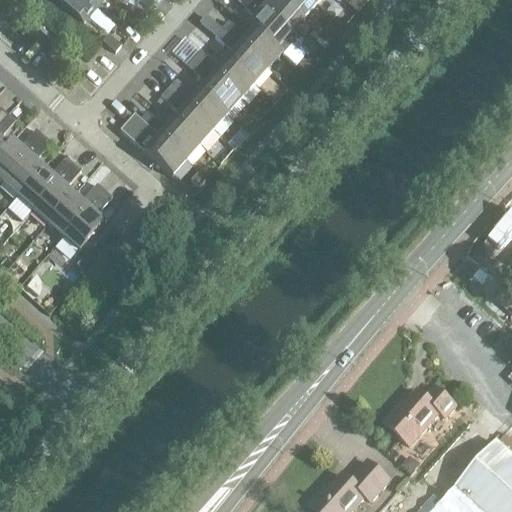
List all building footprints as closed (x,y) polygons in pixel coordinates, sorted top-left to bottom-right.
[(97,11),(84,0),(52,0),(83,27),(97,11)] [(107,0),(84,0),(97,11),(107,0)] [(289,37),(247,0),(241,0),(237,5),(253,20),(247,27),(253,33),(276,52),(289,37)] [(303,22),(278,0),(271,0),(267,5),(262,0),(247,0),(289,37),(303,22)] [(316,7),(308,0),(278,0),(303,22),(316,7)] [(368,3),(364,0),(355,0),(347,10),(356,18),(368,3)] [(130,13),(143,24),(149,18),(136,6),(130,13)] [(130,13),(124,19),(137,31),(143,24),(130,13)] [(276,52),(253,33),(246,41),(228,26),(222,32),(268,73),(281,58),(276,52)] [(268,73),(222,32),(215,41),(232,56),(226,63),(254,88),(268,73)] [(115,56),(121,49),(108,37),(102,44),(115,56)] [(172,57),(188,71),(195,63),(202,56),(185,42),(172,57)] [(309,58),(315,63),(329,47),(323,42),(309,58)] [(254,88),(226,63),(218,71),(202,56),(195,63),(240,104),(254,88)] [(240,104),(195,63),(188,71),(205,87),(199,94),(227,119),(240,104)] [(227,119),(199,94),(191,102),(174,87),(168,94),(213,134),(227,119)] [(213,134),(168,94),(161,102),(178,117),(171,124),(200,149),(213,134)] [(200,149),(171,124),(164,132),(147,117),(141,124),(186,165),(200,149)] [(172,181),(186,165),(133,118),(119,134),(172,181)] [(8,119),(0,127),(0,158),(7,150),(0,143),(0,142),(15,125),(8,119)] [(13,144),(7,150),(0,158),(0,183),(3,186),(43,141),(36,134),(20,151),(13,144)] [(43,141),(3,186),(18,200),(43,171),(35,165),(51,148),(43,141)] [(43,171),(18,200),(13,205),(28,219),(33,213),(74,168),(66,161),(51,178),(43,171)] [(74,168),(33,213),(48,227),(74,199),(66,192),(81,175),(74,168)] [(204,185),(196,179),(189,187),(197,194),(204,185)] [(74,199),(48,227),(64,241),(104,195),(96,188),(81,205),(74,199)] [(104,195),(64,241),(79,255),(104,227),(96,220),(112,202),(104,195)] [(91,271),(82,264),(77,271),(85,278),(91,271)] [(446,421),(456,410),(434,391),(425,401),(418,395),(400,415),(397,413),(384,426),(407,446),(418,434),(421,437),(440,416),(446,421)] [(480,511),(511,511),(511,458),(497,445),(456,491),(480,511)] [(311,511),(354,511),(365,500),(371,505),(389,485),(368,465),(350,485),(343,479),(325,499),(322,497),(310,510),(311,511)] [(480,511),(456,491),(437,511),(480,511)]
